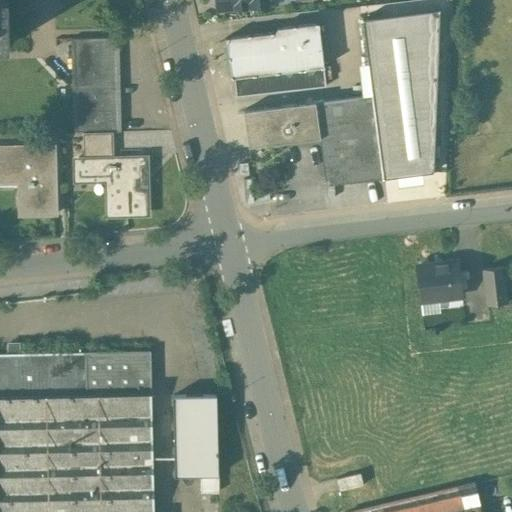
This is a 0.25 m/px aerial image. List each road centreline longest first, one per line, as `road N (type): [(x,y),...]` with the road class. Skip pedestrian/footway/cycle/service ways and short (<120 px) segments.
road 1 (residential): [(228,243),(511,211)]
road 2 (tertiary): [(295,511),(228,243)]
road 3 (tertiary): [(228,243),(172,0)]
road 4 (residential): [(0,269),(228,243)]
